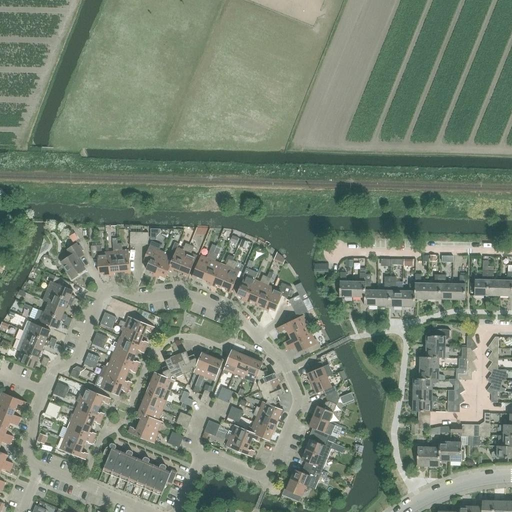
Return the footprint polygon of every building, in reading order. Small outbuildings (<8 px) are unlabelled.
[(75,233),(70,236),(74,242),(79,239),(75,233)] [(242,240),(240,246),(246,249),(248,242),(242,240)] [(151,275),(155,276),(163,255),(165,252),(160,250),(161,245),(152,241),(151,243),(144,260),(149,262),(146,270),(152,272),(151,275)] [(160,275),(165,278),(166,278),(169,270),(168,270),(178,247),(179,244),(176,242),(174,246),(172,250),(169,257),(163,255),(155,276),(159,278),(160,275)] [(78,258),(84,254),(77,243),(67,249),(71,256),(61,263),(71,279),(85,270),(78,258)] [(113,252),(107,252),(110,276),(114,275),(114,273),(120,272),(117,243),(113,244),(113,252)] [(122,243),(117,243),(120,272),(125,272),(125,274),(130,274),(128,251),(122,251),(122,243)] [(174,269),(179,271),(190,245),(186,243),(183,250),(178,247),(168,270),(169,270),(173,272),(174,269)] [(105,276),(110,276),(107,252),(102,253),(101,245),(91,246),(92,258),(98,258),(99,274),(105,274),(105,276)] [(194,247),(190,245),(179,271),(184,274),(183,276),(187,278),(196,257),(191,254),(194,247)] [(197,280),(198,277),(203,279),(214,253),(210,251),(207,259),(201,256),(192,278),(197,280)] [(207,284),(211,286),(220,264),(215,262),(218,254),(214,253),(203,279),(208,281),(207,284)] [(234,257),(222,287),(227,289),(226,292),(230,294),(238,277),(240,278),(246,265),(238,262),(241,256),(235,254),(234,257)] [(216,284),(222,287),(234,257),(229,255),(226,262),(226,264),(225,267),(220,264),(211,286),(215,287),(216,284)] [(476,296),(489,296),(489,267),(488,267),(489,261),(484,261),(483,261),(482,280),(476,280),(476,296)] [(511,265),(508,266),(508,281),(501,281),(501,297),(511,296),(511,265)] [(489,267),(489,296),(501,297),(501,281),(494,281),(494,267),(489,267)] [(245,278),(237,296),(242,298),(241,301),(246,302),(255,281),(258,273),(246,269),(243,277),(245,278)] [(260,308),(265,310),(274,289),(268,286),(274,273),(270,272),(267,277),(257,304),(262,306),(260,308)] [(340,298),(353,298),(353,282),(347,281),(347,273),(341,273),(340,298)] [(360,282),(353,282),(353,298),(365,298),(366,275),(366,273),(360,273),(360,282)] [(255,281),(246,302),(251,304),(252,302),(257,304),(267,277),(263,275),(260,283),(255,281)] [(371,291),(371,275),(366,275),(365,298),(365,307),(378,307),(378,291),(371,291)] [(428,300),(428,283),(421,283),(421,275),(416,275),(416,283),(416,300),(428,300)] [(435,284),(428,283),(428,300),(441,300),(441,275),(435,275),(435,284)] [(441,300),(453,301),(453,284),(446,284),(446,275),(441,275),(441,300)] [(47,291),(53,293),(70,300),(73,302),(75,298),(75,297),(72,295),(74,291),(69,288),(71,283),(55,276),(52,282),(51,282),(47,291)] [(460,284),(453,284),(453,301),(466,301),(466,285),(466,276),(460,276),(460,284)] [(397,287),(397,282),(396,282),(396,278),(391,278),(391,282),(390,308),(403,308),(403,292),(403,287),(397,287)] [(378,291),(378,307),(390,308),(391,282),(385,282),(385,291),(378,291)] [(274,289),(265,310),(269,312),(270,309),(276,312),(282,296),(288,299),(292,287),(282,283),(279,291),(274,289)] [(410,283),(410,292),(403,292),(403,308),(416,308),(416,300),(416,283),(410,283)] [(73,302),(70,300),(53,293),(47,291),(43,300),(49,303),(66,310),(68,305),(72,306),(77,308),(79,304),(73,302)] [(305,293),(300,295),(302,301),(308,298),(305,293)] [(302,301),(300,295),(289,301),(297,317),(308,311),(302,301)] [(49,303),(45,312),(62,319),(66,321),(71,323),(73,319),(67,317),(68,316),(64,314),(66,310),(49,303)] [(35,320),(58,329),(62,319),(45,312),(39,310),(35,320)] [(114,323),(116,317),(105,313),(103,318),(114,323)] [(120,325),(125,327),(144,335),(146,329),(150,330),(150,332),(152,333),(154,327),(129,317),(126,323),(121,321),(120,325)] [(286,329),(289,335),(310,325),(308,321),(305,323),(302,317),(277,329),(279,333),(286,329)] [(112,328),(114,323),(103,318),(101,324),(112,328)] [(28,321),(24,331),(47,340),(51,331),(28,321)] [(3,322),(0,327),(7,330),(9,325),(3,322)] [(284,343),(286,347),(311,335),(308,330),(311,328),(310,325),(289,335),(291,339),(284,343)] [(145,342),(141,341),(144,335),(125,327),(123,326),(121,330),(123,331),(120,337),(146,348),(148,343),(145,341),(145,342)] [(435,336),(426,336),(426,347),(446,348),(446,339),(447,339),(450,337),(450,330),(441,330),(433,331),(435,336)] [(47,340),(24,331),(20,340),(43,350),(45,345),(49,346),(54,348),(56,344),(50,342),(47,340)] [(105,343),(108,337),(97,333),(95,339),(105,343)] [(313,341),(311,335),(286,347),(288,352),(295,348),(298,353),(307,349),(310,354),(321,349),(316,339),(313,341)] [(467,348),(471,348),(473,351),(478,348),(470,336),(467,336),(467,348)] [(142,350),(141,352),(144,353),(146,348),(120,337),(118,343),(115,342),(114,346),(116,347),(136,355),(138,349),(142,350)] [(495,349),(499,349),(499,338),(496,338),(488,349),(493,352),(495,349)] [(103,348),(105,343),(95,339),(92,344),(103,348)] [(22,352),(39,359),(43,350),(20,340),(16,349),(22,352)] [(114,352),(112,357),(138,368),(140,362),(138,361),(137,362),(133,360),(136,355),(116,347),(114,346),(111,345),(109,350),(114,352)] [(421,358),(446,359),(446,358),(449,358),(449,353),(446,353),(447,348),(427,347),(426,358),(421,358)] [(472,362),(478,359),(473,351),(471,348),(467,348),(462,348),(462,358),(467,358),(470,359),(472,362)] [(495,360),(499,360),(499,349),(495,349),(493,352),(488,359),(493,363),(495,360)] [(187,351),(176,356),(184,374),(191,371),(194,372),(199,359),(197,359),(196,358),(194,354),(189,357),(187,351)] [(194,372),(204,377),(212,357),(205,354),(206,352),(203,351),(199,359),(194,372)] [(229,372),(235,375),(243,353),(241,352),(240,354),(232,351),(230,356),(223,373),(228,375),(229,372)] [(35,369),(39,359),(22,352),(18,362),(35,369)] [(97,363),(99,357),(89,353),(87,358),(97,363)] [(245,354),(243,353),(235,375),(241,377),(240,379),(244,381),(253,359),(244,356),(245,354)] [(176,377),(184,374),(176,356),(166,360),(168,365),(159,369),(158,371),(157,373),(175,380),(176,377)] [(130,369),(134,370),(133,371),(136,372),(138,368),(112,357),(110,363),(108,362),(106,366),(127,375),(130,369)] [(224,360),(221,359),(221,360),(212,357),(204,377),(203,379),(208,380),(208,378),(215,381),(224,360)] [(87,358),(84,364),(95,368),(97,363),(87,358)] [(421,358),(420,369),(440,369),(440,359),(446,359),(421,358)] [(466,370),(471,370),(472,373),(478,370),(472,362),(470,359),(467,358),(466,370)] [(262,365),(263,362),(261,361),(260,362),(253,359),(244,381),(247,382),(248,380),(255,383),(255,382),(260,370),(262,365)] [(495,360),(493,363),(488,370),(492,373),(494,370),(498,370),(499,360),(495,360)] [(312,373),(308,374),(313,385),(328,378),(321,362),(310,367),(312,373)] [(261,393),(279,385),(275,374),(270,376),(268,372),(266,366),(262,365),(260,370),(255,382),(258,383),(257,385),(261,393)] [(129,381),(129,382),(125,381),(127,375),(106,366),(104,366),(100,376),(104,377),(130,388),(132,383),(129,381)] [(269,370),(271,375),(281,372),(279,367),(269,370)] [(440,375),(440,369),(420,369),(420,379),(440,380),(445,380),(445,376),(440,375)] [(75,370),(72,376),(80,379),(82,373),(75,370)] [(472,381),(472,373),(471,370),(466,370),(466,374),(458,374),(458,380),(459,380),(472,381)] [(494,370),(492,373),(487,381),(492,384),(494,381),(498,381),(498,370),(494,370)] [(157,373),(154,371),(153,374),(154,375),(151,382),(171,390),(175,380),(157,373)] [(127,393),(130,388),(104,377),(100,376),(98,375),(94,385),(119,396),(121,389),(125,391),(125,392),(127,393)] [(324,392),(326,397),(337,392),(335,387),(332,388),(328,378),(313,385),(317,395),(324,392)] [(414,379),(413,390),(434,391),(434,384),(439,383),(439,381),(440,381),(440,380),(420,379),(414,379)] [(455,386),(455,391),(459,391),(460,394),(465,391),(459,380),(458,380),(456,380),(455,380),(455,386)] [(494,381),(492,384),(487,391),(492,395),(494,391),(498,391),(505,392),(505,389),(502,388),(498,386),(498,381),(494,381)] [(146,390),(146,392),(167,400),(169,394),(171,395),(172,394),(174,391),(171,390),(151,382),(148,391),(146,390)] [(67,393),(69,387),(58,383),(56,388),(67,393)] [(278,397),(284,395),(279,385),(261,393),(263,400),(267,401),(267,402),(266,404),(276,408),(277,406),(277,404),(281,403),(278,397)] [(65,398),(67,393),(56,388),(54,393),(65,398)] [(111,399),(85,388),(82,395),(80,394),(79,397),(100,406),(102,401),(105,402),(105,403),(109,404),(111,399)] [(228,390),(223,388),(218,399),(223,401),(228,390)] [(210,392),(204,390),(200,401),(206,404),(210,392)] [(223,401),(229,403),(233,392),(228,390),(223,401)] [(434,396),(434,391),(413,390),(413,401),(433,402),(433,401),(438,401),(438,398),(434,396)] [(460,394),(459,391),(455,391),(455,401),(458,401),(460,404),(465,401),(460,394)] [(0,397),(0,402),(16,409),(18,404),(25,407),(27,402),(2,392),(0,397)] [(146,395),(143,402),(163,411),(167,400),(146,392),(144,395),(146,395)] [(318,407),(314,417),(329,424),(340,398),(337,392),(326,397),(328,403),(326,404),(323,409),(318,407)] [(193,401),(188,398),(182,396),(180,402),(191,406),(193,401)] [(103,419),(105,414),(101,412),(101,413),(98,412),(100,406),(79,397),(77,402),(79,403),(76,408),(103,419)] [(413,412),(419,412),(431,412),(433,412),(433,402),(413,401),(413,412)] [(455,401),(448,401),(448,412),(460,413),(460,404),(458,401),(455,401)] [(16,409),(0,402),(0,413),(19,421),(21,418),(14,414),(16,409)] [(158,421),(163,411),(143,402),(140,410),(138,410),(138,412),(158,421)] [(59,413),(61,407),(50,403),(48,408),(59,413)] [(283,414),(284,412),(276,408),(266,404),(262,403),(260,408),(257,407),(256,412),(278,421),(281,413),(283,414)] [(232,407),(230,413),(241,417),(243,412),(232,407)] [(57,419),(59,413),(48,408),(45,414),(57,419)] [(70,417),(92,426),(94,420),(97,421),(97,422),(100,424),(103,419),(76,408),(74,414),(72,413),(70,417)] [(142,419),(139,425),(159,433),(163,423),(158,421),(138,412),(137,412),(135,417),(138,418),(139,417),(142,419)] [(190,423),(192,417),(181,412),(178,418),(190,423)] [(276,430),(274,429),(278,421),(256,412),(254,416),(256,417),(254,423),(275,432),(276,430)] [(419,412),(419,421),(431,421),(431,412),(419,412)] [(19,421),(0,413),(0,424),(8,428),(10,423),(18,426),(19,421)] [(230,413),(228,418),(239,423),(241,417),(230,413)] [(94,439),(97,434),(93,432),(93,433),(89,432),(92,426),(70,417),(69,422),(71,422),(68,428),(94,439)] [(314,417),(310,427),(313,429),(311,434),(329,441),(334,444),(336,438),(331,436),(335,426),(329,424),(314,417)] [(178,418),(176,423),(187,428),(190,423),(178,418)] [(209,421),(207,426),(218,431),(220,426),(209,421)] [(431,430),(431,421),(419,421),(419,430),(431,430)] [(485,422),(480,426),(480,438),(490,438),(490,425),(487,425),(485,422)] [(273,433),(275,434),(275,432),(254,423),(252,428),(249,427),(247,432),(250,433),(260,437),(264,439),(270,441),(273,433)] [(8,428),(0,424),(0,435),(12,440),(13,437),(6,434),(8,428)] [(154,443),(159,433),(139,425),(137,430),(134,429),(135,428),(131,427),(129,433),(154,443)] [(468,437),(468,425),(462,425),(462,427),(451,426),(451,433),(460,433),(460,437),(462,437),(468,437)] [(510,425),(504,425),(504,431),(502,432),(502,436),(504,436),(511,436),(511,425),(510,425)] [(207,426),(205,432),(210,434),(216,436),(218,431),(207,426)] [(247,432),(234,427),(232,432),(229,430),(229,431),(227,435),(250,445),(252,439),(255,440),(255,441),(258,442),(260,437),(250,433),(247,432)] [(68,428),(64,438),(84,446),(86,440),(89,442),(89,443),(92,444),(94,439),(68,428)] [(181,442),(184,437),(173,432),(170,438),(181,442)] [(40,434),(38,440),(46,443),(48,437),(40,434)] [(309,439),(311,440),(307,450),(328,459),(332,449),(334,444),(329,441),(311,434),(309,439)] [(12,440),(0,435),(0,447),(3,442),(10,445),(12,440)] [(250,452),(247,451),(250,445),(227,435),(225,439),(229,440),(226,447),(252,458),(254,452),(251,451),(250,452)] [(503,447),(511,447),(511,436),(504,436),(502,436),(499,436),(499,446),(503,447)] [(81,452),(84,446),(64,438),(60,449),(86,459),(88,454),(85,452),(84,453),(81,452)] [(170,438),(168,443),(179,448),(181,442),(170,438)] [(440,448),(429,448),(429,468),(440,468),(440,462),(440,442),(440,448)] [(440,462),(451,462),(451,442),(440,442),(440,462)] [(461,443),(451,442),(451,462),(462,463),(462,460),(465,460),(465,450),(462,450),(462,446),(462,443),(461,443)] [(108,460),(116,463),(121,452),(115,450),(116,447),(116,445),(112,444),(110,445),(110,446),(113,448),(111,451),(106,448),(103,455),(109,457),(108,460)] [(493,457),(497,458),(511,458),(511,447),(503,447),(499,446),(497,446),(495,446),(495,452),(494,452),(492,453),(492,456),(493,457)] [(418,467),(429,468),(429,448),(418,447),(418,467)] [(307,462),(304,468),(322,475),(328,459),(307,450),(303,461),(307,462)] [(0,451),(0,463),(11,468),(13,464),(5,461),(8,455),(0,451)] [(126,454),(121,452),(116,463),(124,467),(131,452),(129,451),(127,452),(126,454)] [(124,467),(133,470),(137,459),(132,457),(133,454),(132,452),(131,452),(124,467)] [(143,461),(137,459),(133,470),(141,474),(147,459),(146,458),(144,459),(143,461)] [(141,474),(150,477),(154,466),(149,464),(150,461),(149,459),(147,459),(141,474)] [(103,472),(111,475),(116,463),(108,460),(103,472)] [(0,463),(0,473),(2,469),(10,472),(11,468),(0,463)] [(111,475),(120,479),(124,467),(116,463),(111,475)] [(150,477),(158,481),(164,466),(163,465),(161,466),(160,468),(154,466),(150,477)] [(164,466),(158,481),(166,484),(167,484),(172,486),(177,472),(172,470),(171,473),(165,471),(167,468),(166,466),(164,466)] [(133,470),(124,467),(120,479),(128,482),(133,470)] [(295,470),(290,483),(306,489),(307,486),(315,490),(322,475),(304,468),(302,473),(295,470)] [(136,485),(141,474),(133,470),(128,482),(136,485)] [(136,485),(145,489),(150,477),(141,474),(136,485)] [(150,477),(145,489),(153,492),(158,481),(150,477)] [(162,496),(166,484),(158,481),(153,492),(162,496)] [(301,503),(306,489),(290,483),(287,490),(286,490),(283,495),(301,503)] [(493,511),(494,502),(487,501),(487,499),(483,499),(482,499),(482,505),(482,511),(493,511)] [(501,502),(494,502),(493,511),(504,511),(505,500),(501,499),(501,502)]
